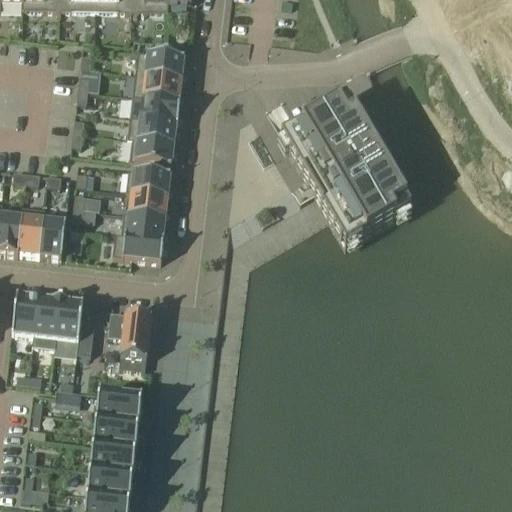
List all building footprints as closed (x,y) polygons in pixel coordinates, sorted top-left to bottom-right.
[(0,0),(0,8),(21,9),(22,9),(22,0),(0,0)] [(22,0),(22,9),(21,9),(21,17),(59,18),(58,0),(22,0)] [(58,0),(59,18),(95,19),(94,0),(58,0)] [(94,0),(95,19),(131,19),(131,0),(94,0)] [(131,0),(131,19),(167,20),(167,12),(167,0),(131,0)] [(167,0),(167,12),(190,12),(190,0),(167,0)] [(152,62),(137,60),(134,84),(180,89),(183,66),(177,65),(179,53),(154,49),(152,62)] [(81,63),(80,76),(90,78),(91,65),(81,63)] [(180,89),(134,84),(132,105),(141,106),(141,105),(178,110),(178,109),(180,89)] [(79,85),(77,98),(87,99),(89,86),(79,85)] [(77,98),(76,111),(86,112),(87,99),(77,98)] [(178,110),(141,105),(141,106),(139,126),(139,127),(175,131),(175,132),(176,132),(179,109),(178,109),(178,110)] [(282,143),(280,144),(309,194),(335,239),(336,241),(344,255),(409,218),(396,194),(385,175),(346,108),(345,106),(297,134),(289,138),(282,143)] [(175,131),(139,127),(139,126),(129,125),(127,148),(131,148),(173,153),(174,142),(175,132),(175,131)] [(74,128),(72,141),(82,142),(84,129),(74,128)] [(72,141),(71,154),(81,155),(82,142),(72,141)] [(173,153),(131,148),(129,170),(170,175),(173,153)] [(169,183),(128,178),(125,201),(130,202),(130,201),(166,206),(169,183)] [(26,181),(13,179),(12,189),(25,191),(26,181)] [(39,182),(26,181),(25,191),(38,192),(39,182)] [(76,181),(75,194),(85,195),(86,182),(76,181)] [(61,185),(47,184),(46,193),(59,195),(61,185)] [(166,206),(130,201),(130,202),(127,222),(164,227),(166,206)] [(74,203),(72,216),(82,217),(84,204),(74,203)] [(20,225),(21,225),(17,262),(18,262),(38,264),(43,228),(44,218),(21,215),(20,225)] [(72,216),(71,229),(81,230),(82,217),(72,216)] [(164,227),(127,222),(122,221),(120,242),(120,243),(162,248),(162,247),(164,227)] [(0,223),(0,222),(0,260),(17,263),(18,262),(17,262),(21,225),(20,225),(0,223)] [(43,228),(38,264),(59,267),(59,268),(60,268),(60,267),(64,236),(65,230),(43,228)] [(70,237),(69,247),(82,249),(83,239),(70,237)] [(120,243),(120,242),(114,241),(112,265),(131,267),(160,270),(163,247),(162,247),(162,248),(120,243)] [(220,296),(223,257),(211,256),(208,295),(220,296)] [(16,302),(11,342),(32,344),(33,344),(38,305),(16,302)] [(32,344),(31,354),(55,357),(56,347),(55,347),(60,307),(51,306),(51,307),(38,305),(33,344),(32,344)] [(60,307),(55,347),(56,347),(77,350),(79,336),(82,310),(70,309),(71,308),(60,307)] [(111,322),(108,344),(122,345),(118,376),(144,379),(150,327),(111,322)] [(77,350),(76,362),(90,364),(93,338),(79,336),(77,350)] [(17,382),(16,390),(28,392),(29,384),(17,382)] [(29,384),(28,392),(40,393),(41,385),(29,384)] [(60,390),(59,398),(71,399),(72,391),(60,390)] [(98,402),(95,428),(138,433),(141,407),(98,402)] [(34,409),(32,421),(40,422),(42,410),(34,409)] [(32,421),(31,433),(39,434),(40,422),(32,421)] [(95,428),(92,453),(135,458),(138,433),(95,428)] [(92,453),(89,478),(132,483),(135,458),(92,453)] [(28,459),(26,471),(34,472),(36,460),(28,459)] [(89,478),(86,503),(129,508),(132,483),(89,478)] [(25,484),(23,495),(31,496),(33,485),(25,484)] [(23,495),(22,507),(30,508),(31,496),(23,495)] [(86,503),(84,511),(128,511),(129,508),(86,503)]
